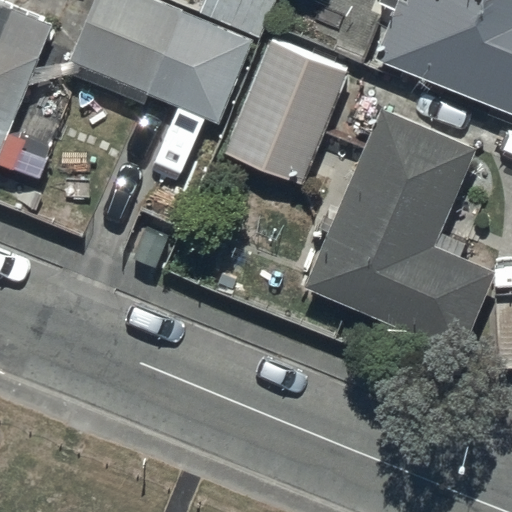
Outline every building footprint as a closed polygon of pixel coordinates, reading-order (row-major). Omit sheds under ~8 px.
[(0,0),(0,151),(50,15),(8,0),(0,0)] [(254,34),(170,0),(94,0),(73,57),(219,118),(254,34)] [(511,0),(381,0),(394,5),(375,55),(511,107),(511,0)] [(348,67),(272,36),(224,147),(302,179),(348,67)] [(385,105),(340,207),(329,202),(319,225),(330,230),(306,284),(463,346),(495,265),(462,251),(466,239),(442,229),(477,141),(385,105)]
